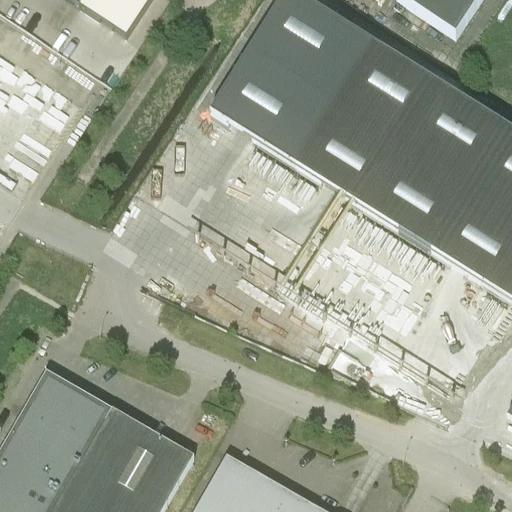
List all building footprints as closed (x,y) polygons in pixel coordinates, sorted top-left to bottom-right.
[(59,0),(79,13),(87,0),(59,0)] [(511,137),(288,0),(286,0),(210,121),(511,315),(511,411),(505,422),(511,427),(511,137)] [(398,0),(395,4),(455,43),(483,0),(398,0)] [(369,28),(364,37),(437,81),(440,77),(454,86),(457,82),(369,28)] [(0,113),(2,114),(20,81),(6,74),(0,84),(0,113)] [(0,460),(0,511),(166,511),(194,464),(47,379),(0,460)] [(310,511),(226,463),(197,511),(310,511)]
